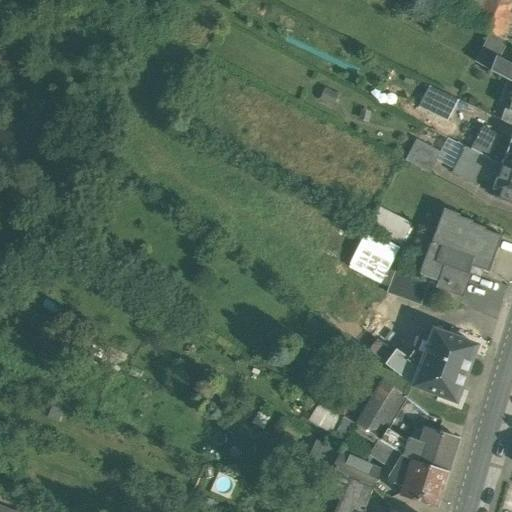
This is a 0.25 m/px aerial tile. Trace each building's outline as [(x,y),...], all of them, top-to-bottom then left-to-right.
[(433,0),(431,5),(460,19),(468,0),(433,0)] [(511,0),(468,0),(460,19),(504,42),(505,41),(511,27),(511,24),(511,0)] [(497,60),(485,53),(479,66),(491,72),(497,60)] [(511,67),(497,60),(491,72),(511,82),(511,67)] [(459,101),(441,92),(431,110),(449,120),(459,101)] [(511,113),(509,112),(510,111),(505,110),(501,121),(508,125),(511,126),(511,113)] [(484,128),(472,150),(490,160),(497,146),(501,138),(484,128)] [(441,154),(416,141),(406,161),(431,174),(441,154)] [(511,142),(508,152),(503,168),(511,171),(511,142)] [(508,152),(497,146),(490,160),(489,161),(495,164),(503,168),(508,152)] [(489,161),(466,148),(452,174),(474,185),(478,177),(497,183),(501,173),(492,169),(495,164),(489,161)] [(503,168),(495,164),(492,169),(501,173),(503,168)] [(511,171),(503,168),(501,173),(497,183),(492,198),(511,204),(511,171)] [(412,225),(380,208),(370,230),(401,246),(412,225)] [(460,216),(444,210),(432,244),(434,245),(422,276),(442,283),(440,288),(462,295),(469,276),(470,276),(473,268),(490,274),(503,237),(486,231),(487,229),(473,224),(474,223),(460,218),(460,216)] [(428,285),(395,273),(387,294),(420,307),(428,285)] [(477,347),(434,331),(424,360),(420,371),(414,388),(457,403),(477,347)] [(424,360),(414,352),(407,362),(420,371),(424,360)] [(394,353),(385,365),(414,388),(420,371),(407,362),(394,353)] [(363,416),(357,427),(375,438),(381,428),(382,429),(401,395),(384,382),(363,416)] [(363,416),(353,409),(345,419),(357,427),(363,416)] [(382,429),(381,428),(375,438),(404,456),(408,451),(406,444),(382,429)] [(459,440),(427,429),(417,463),(449,474),(459,440)] [(379,474),(342,456),(334,472),(371,489),(379,474)] [(417,463),(414,462),(402,497),(439,508),(449,474),(417,463)] [(210,491),(228,497),(235,477),(217,471),(210,491)]
